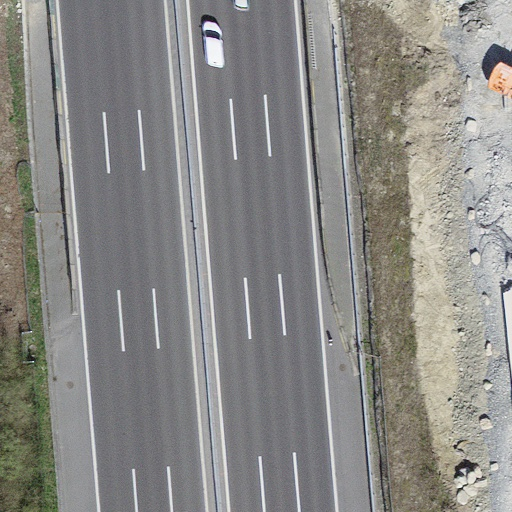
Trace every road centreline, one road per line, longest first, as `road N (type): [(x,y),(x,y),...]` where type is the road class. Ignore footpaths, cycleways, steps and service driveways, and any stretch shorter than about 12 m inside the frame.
road 1 (motorway): [(113,0),(155,511)]
road 2 (motorway): [(283,511),(242,0)]
